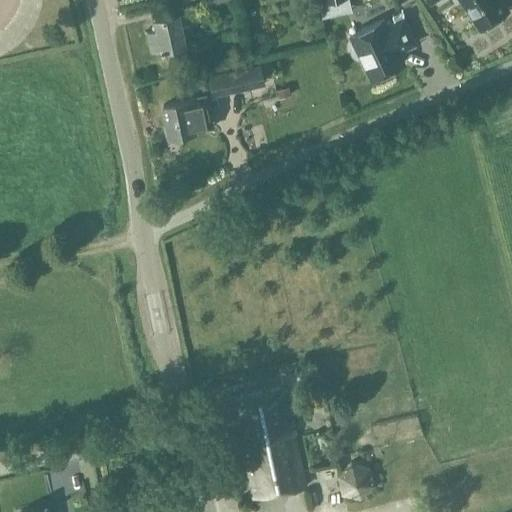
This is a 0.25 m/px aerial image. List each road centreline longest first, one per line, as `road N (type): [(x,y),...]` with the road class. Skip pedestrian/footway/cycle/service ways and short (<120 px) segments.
road 1 (unclassified): [(188,430),(155,316),(142,209),(95,0)]
road 2 (unclassified): [(0,471),(188,430)]
